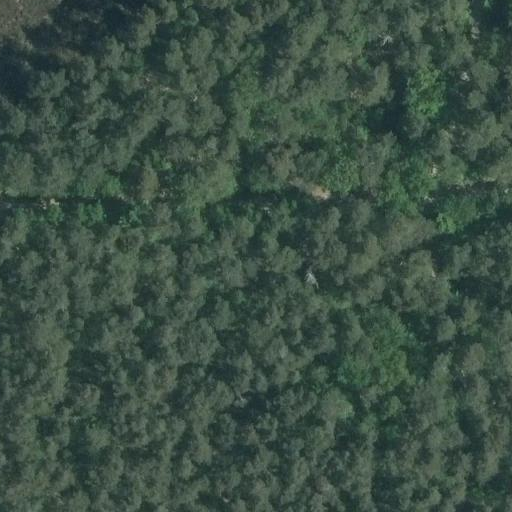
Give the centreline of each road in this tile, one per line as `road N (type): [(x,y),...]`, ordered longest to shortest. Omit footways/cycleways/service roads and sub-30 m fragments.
road 1 (track): [(0,210),(511,191)]
road 2 (track): [(476,0),(471,55),(425,196)]
